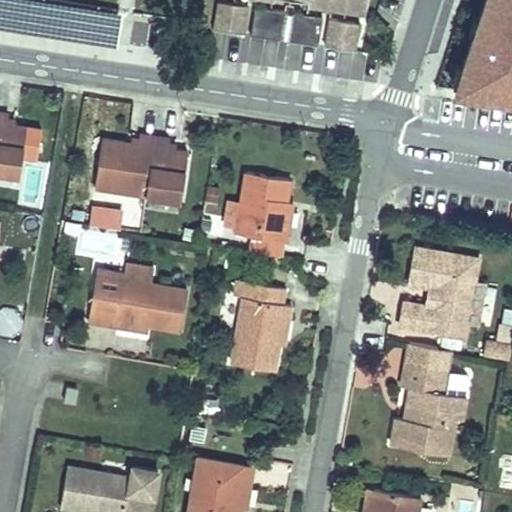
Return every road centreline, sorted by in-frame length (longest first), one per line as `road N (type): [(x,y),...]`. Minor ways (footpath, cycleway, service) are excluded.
road 1 (residential): [(0,58),(349,111),(381,130)]
road 2 (residential): [(381,130),(309,511)]
road 3 (residential): [(4,511),(29,351),(0,346)]
road 4 (residential): [(381,130),(428,0)]
road 5 (residential): [(381,130),(398,143),(511,162)]
